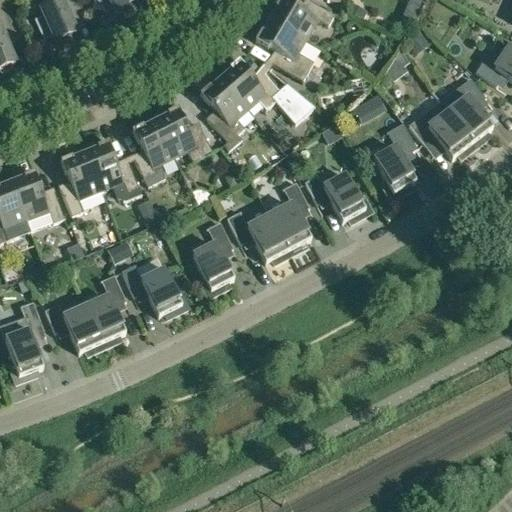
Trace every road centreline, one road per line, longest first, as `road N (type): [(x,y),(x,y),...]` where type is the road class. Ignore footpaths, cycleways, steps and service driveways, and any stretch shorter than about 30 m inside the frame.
road 1 (residential): [(0,426),(118,381),(290,295),(437,215),(511,163)]
road 2 (residential): [(0,129),(94,93),(169,49),(216,0)]
